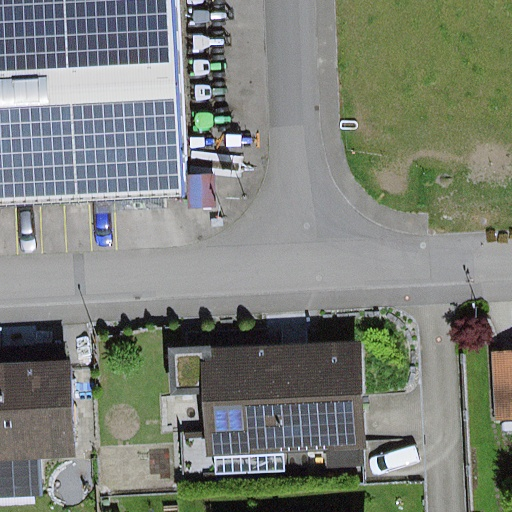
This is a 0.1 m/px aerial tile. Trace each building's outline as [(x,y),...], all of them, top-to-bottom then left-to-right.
[(0,0),(0,205),(177,197),(171,0),(0,0)] [(357,341),(167,352),(170,398),(197,396),(201,456),(364,447),(357,341)] [(511,421),(511,350),(490,352),(493,422),(511,421)] [(69,365),(0,367),(0,460),(39,459),(39,451),(72,450),(69,365)] [(39,459),(0,460),(0,498),(41,497),(39,459)]
